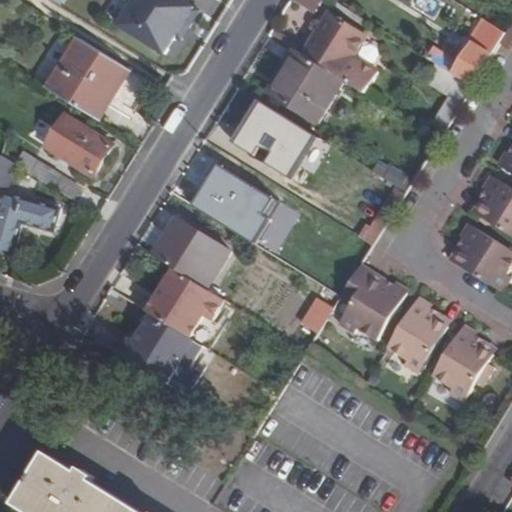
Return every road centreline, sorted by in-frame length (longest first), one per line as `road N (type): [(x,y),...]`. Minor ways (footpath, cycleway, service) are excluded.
road 1 (residential): [(55,339),(268,0)]
road 2 (residential): [(505,325),(410,265),(511,104)]
road 3 (unknown): [(206,511),(17,399)]
